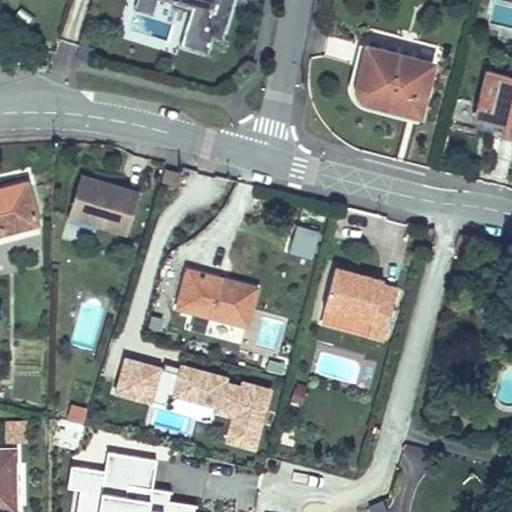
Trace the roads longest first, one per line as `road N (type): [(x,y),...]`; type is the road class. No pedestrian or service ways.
road 1 (tertiary): [(0,114),(96,117),(265,159)]
road 2 (unknown): [(475,207),(383,456)]
road 3 (tertiary): [(265,159),(511,214)]
road 4 (residential): [(296,0),(265,159)]
